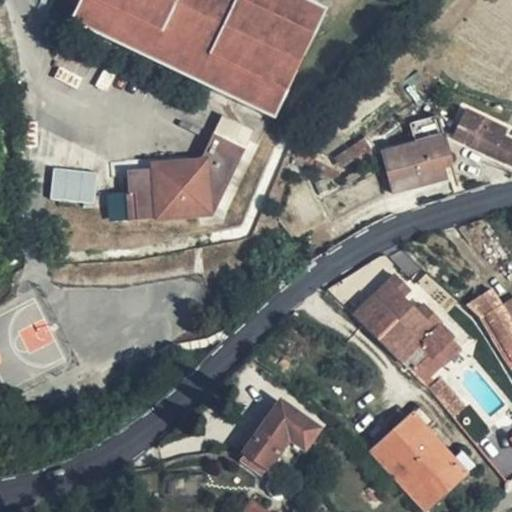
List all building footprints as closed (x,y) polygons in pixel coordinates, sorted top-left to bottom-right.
[(275,116),(324,10),(303,0),(68,0),(81,6),(74,23),(275,116)] [(511,141),(505,138),(497,135),(501,126),(466,110),(452,137),(511,164),(511,141)] [(203,161),(181,161),(180,166),(128,170),(133,220),(207,212),(215,210),(254,129),(225,115),(203,161)] [(415,143),(443,135),(438,117),(409,124),(415,143)] [(497,135),(505,138),(509,130),(501,126),(497,135)] [(451,162),(443,135),(415,143),(382,153),(393,195),(448,179),(443,164),(451,162)] [(343,164),(382,153),(368,139),(340,157),(343,164)] [(455,177),(451,162),(443,164),(448,179),(455,177)] [(53,167),(49,199),(93,204),(97,172),(53,167)] [(393,273),(353,314),(417,376),(424,369),(420,364),(431,354),(434,357),(436,355),(442,349),(450,356),(460,345),(453,338),(455,335),(441,323),(442,321),(430,309),(424,315),(417,308),(405,296),(411,290),(393,273)] [(511,320),(502,305),(491,287),(468,302),(485,312),(511,355),(511,320)] [(511,320),(511,298),(502,305),(511,320)] [(423,302),(417,308),(424,315),(430,309),(423,302)] [(442,349),(436,355),(444,362),(450,356),(442,349)] [(425,385),(449,411),(457,403),(437,379),(433,384),(429,380),(425,385)] [(280,403),(246,453),(268,467),(286,442),(299,450),(301,447),(305,448),(318,429),(280,403)] [(461,450),(452,458),(439,471),(436,467),(431,472),(420,459),(424,455),(411,441),(425,428),(434,420),(421,406),(372,451),(425,509),(475,464),(461,450)] [(439,471),(452,458),(425,428),(411,441),(424,455),(420,459),(431,472),(436,467),(439,471)] [(268,467),(246,453),(241,461),(262,475),(268,467)] [(242,511),(268,511),(253,501),(243,511),(242,511)]
